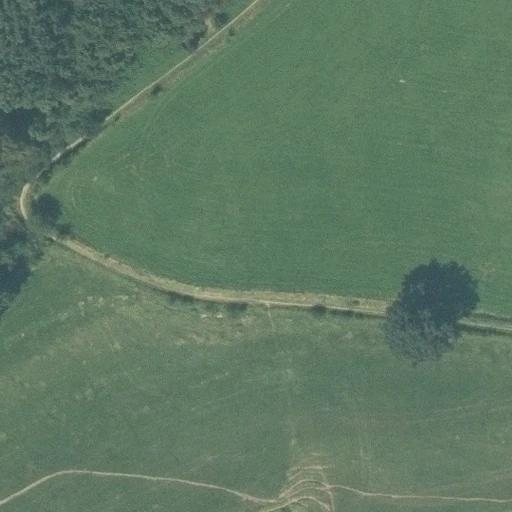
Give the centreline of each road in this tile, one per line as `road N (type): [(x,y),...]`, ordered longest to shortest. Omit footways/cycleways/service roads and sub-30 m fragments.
road 1 (track): [(254,0),(38,169),(23,186),(20,206),(35,228),(136,279),(200,298),(266,303)]
road 2 (track): [(266,303),(511,332)]
